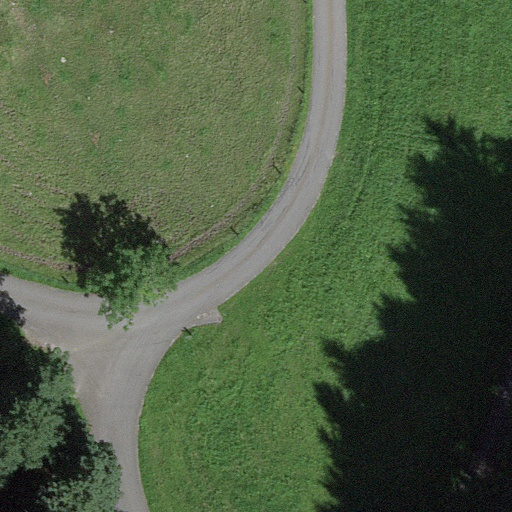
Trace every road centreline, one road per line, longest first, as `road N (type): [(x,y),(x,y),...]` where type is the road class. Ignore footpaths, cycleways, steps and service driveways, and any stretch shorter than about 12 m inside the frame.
road 1 (track): [(0,303),(30,316),(106,327),(159,326),(215,296),(280,225),(322,131),(329,0)]
road 2 (track): [(106,327),(91,511)]
road 3 (track): [(442,511),(511,365)]
